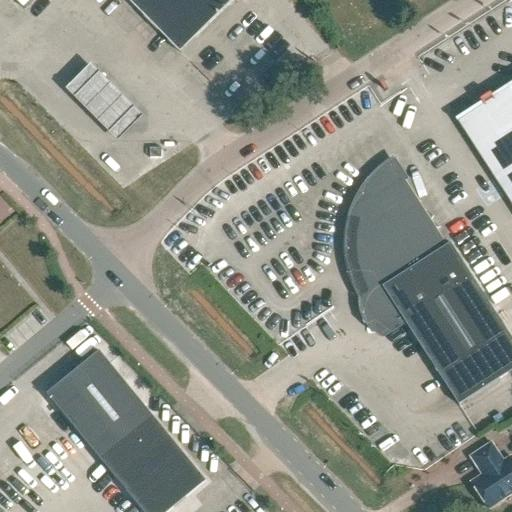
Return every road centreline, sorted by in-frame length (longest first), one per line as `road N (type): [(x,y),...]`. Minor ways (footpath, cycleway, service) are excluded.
road 1 (unclassified): [(118,261),(196,183),(474,0)]
road 2 (tertiary): [(345,511),(118,261)]
road 3 (residential): [(0,375),(118,261)]
road 4 (tertiary): [(118,261),(0,153)]
